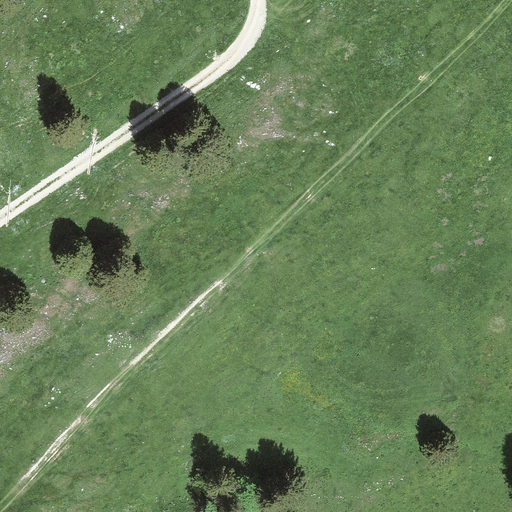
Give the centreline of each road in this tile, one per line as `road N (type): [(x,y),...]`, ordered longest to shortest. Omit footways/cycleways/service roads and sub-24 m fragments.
road 1 (track): [(3,511),(105,398),(404,118),(511,0)]
road 2 (track): [(262,0),(255,29),(232,56),(0,220)]
